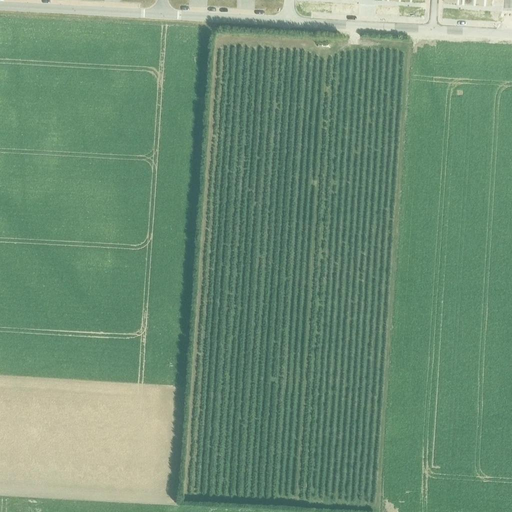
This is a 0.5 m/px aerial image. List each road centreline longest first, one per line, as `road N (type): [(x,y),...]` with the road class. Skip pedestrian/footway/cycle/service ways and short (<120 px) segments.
road 1 (residential): [(0,6),(163,13)]
road 2 (residential): [(292,20),(431,29)]
road 3 (residential): [(163,13),(292,20)]
